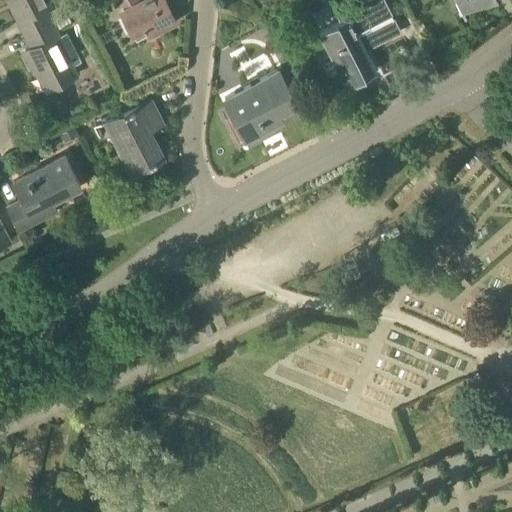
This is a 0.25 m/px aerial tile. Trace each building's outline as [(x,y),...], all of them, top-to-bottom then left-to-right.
[(25,34),(52,20),(48,12),(45,8),(51,5),(48,0),(14,0),(23,18),(18,20),(25,34)] [(142,0),(117,0),(122,11),(122,12),(132,31),(146,24),(150,32),(175,19),(165,0),(144,0),(143,1),(142,0)] [(365,50),(370,48),(367,41),(381,34),(383,38),(400,30),(397,25),(398,25),(385,0),(351,0),(334,9),(340,21),(320,32),(347,85),(352,83),(355,85),(359,79),(376,70),(365,50)] [(455,0),(461,13),(486,0),(455,0)] [(63,5),(48,12),(52,20),(67,13),(63,5)] [(52,20),(25,34),(31,46),(25,49),(46,90),(77,75),(56,35),(59,34),(52,20)] [(225,98),(242,132),(298,104),(292,92),(290,93),(278,71),(225,98)] [(133,172),(150,163),(164,156),(144,117),(157,111),(151,97),(107,119),(133,172)] [(7,206),(18,229),(35,221),(32,216),(55,205),(52,200),(81,186),(65,155),(13,182),(22,198),(7,206)] [(0,224),(0,244),(8,241),(0,224)] [(360,274),(356,263),(347,267),(351,278),(360,274)]
